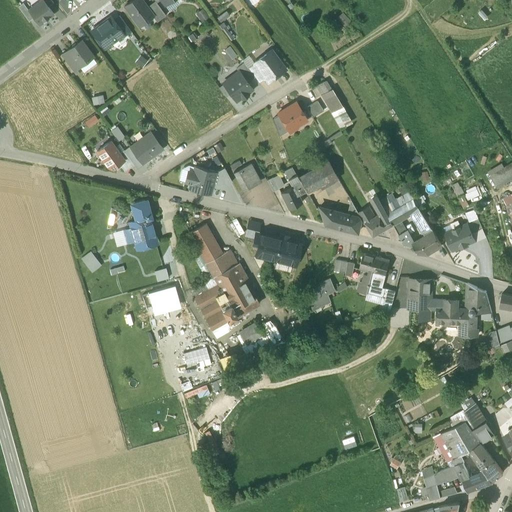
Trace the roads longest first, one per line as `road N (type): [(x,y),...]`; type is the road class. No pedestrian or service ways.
road 1 (residential): [(511,290),(377,245),(147,187)]
road 2 (residential): [(147,187),(154,174),(311,76)]
road 3 (track): [(410,0),(417,9),(311,76)]
